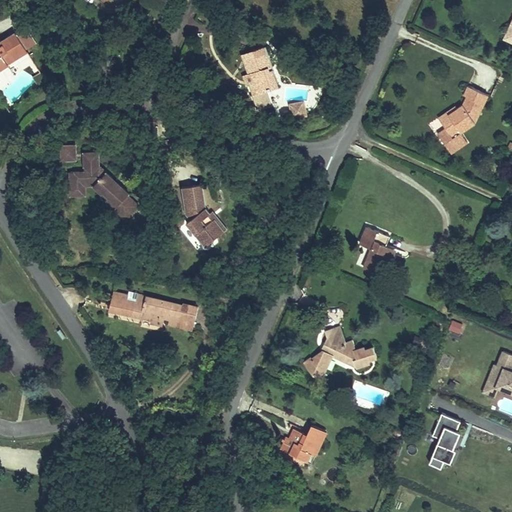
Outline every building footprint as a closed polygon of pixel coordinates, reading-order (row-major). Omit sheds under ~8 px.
[(88,0),(89,1),(92,0),(95,0),(99,9),(112,3),(110,0),(88,0)] [(16,30),(27,48),(36,42),(25,25),(16,30)] [(511,36),(505,33),(501,42),(511,47),(511,36)] [(9,37),(0,42),(0,69),(21,58),(9,37)] [(276,83),(266,51),(243,57),(249,77),(255,76),(258,87),(254,88),(258,100),(255,101),(258,113),(272,109),(268,95),(279,92),(276,83)] [(33,75),(40,71),(30,56),(23,60),(33,75)] [(258,87),(255,76),(243,79),(250,102),(255,101),(258,100),(254,88),(258,87)] [(462,103),(465,105),(470,96),(463,92),(458,102),(462,103)] [(471,132),(484,102),(470,96),(465,105),(462,103),(457,113),(450,117),(447,118),(453,127),(444,134),(451,145),(471,132)] [(295,115),(297,124),(307,122),(304,112),(295,115)] [(436,122),(444,134),(453,127),(447,118),(450,117),(448,113),(436,122)] [(77,151),(62,152),(62,167),(78,167),(77,151)] [(84,158),(84,174),(101,174),(101,158),(84,158)] [(137,212),(101,174),(84,174),(84,179),(69,180),(69,187),(86,186),(87,194),(91,194),(112,215),(110,217),(116,223),(124,215),(128,220),(137,212)] [(86,186),(69,187),(70,201),(87,201),(86,186)] [(186,191),(188,215),(192,223),(187,227),(209,253),(220,245),(218,241),(225,236),(217,224),(214,226),(209,219),(213,216),(207,207),(206,186),(195,186),(195,191),(186,191)] [(217,224),(225,236),(229,232),(216,214),(209,219),(214,226),(217,224)] [(124,215),(116,223),(121,228),(128,220),(124,215)] [(378,256),(381,249),(385,240),(363,231),(355,249),(368,255),(359,274),(379,283),(389,261),(378,256)] [(378,256),(389,261),(392,254),(381,249),(378,256)] [(110,318),(148,329),(148,333),(161,336),(164,327),(171,329),(169,335),(192,341),(198,321),(136,303),(135,309),(127,307),(128,301),(115,297),(110,318)] [(448,330),(459,333),(462,322),(451,318),(448,330)] [(304,376),(309,382),(328,361),(330,362),(348,370),(351,369),(352,373),(366,370),(365,365),(373,362),(371,354),(363,356),(362,352),(354,355),(341,359),(338,348),(335,336),(321,340),(323,348),(319,349),(320,354),(318,359),(308,366),(311,368),(304,376)] [(338,348),(341,359),(354,355),(351,345),(338,348)] [(511,380),(509,379),(510,376),(507,375),(511,363),(511,360),(498,355),(492,369),(489,368),(482,387),(493,392),(511,399),(511,380)] [(328,361),(309,382),(320,387),(330,362),(328,361)] [(297,369),(304,376),(311,368),(308,366),(305,362),(297,369)] [(490,401),(493,392),(482,387),(478,396),(490,401)] [(450,448),(457,431),(461,421),(442,413),(432,435),(439,438),(429,463),(441,468),(444,461),(450,463),(456,450),(453,449),(450,448)] [(306,431),(292,424),(280,447),(301,458),(304,452),(313,457),(327,430),(312,422),(306,431)]
